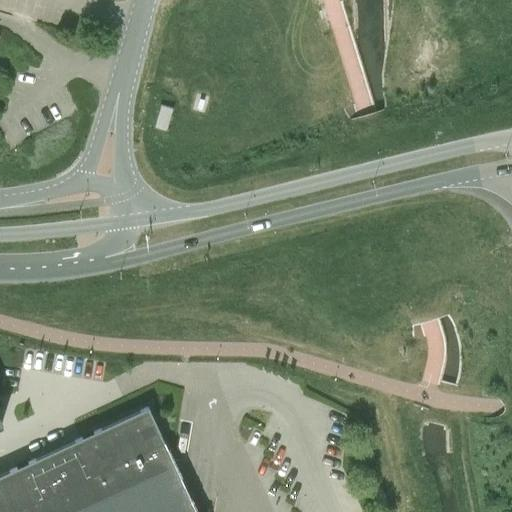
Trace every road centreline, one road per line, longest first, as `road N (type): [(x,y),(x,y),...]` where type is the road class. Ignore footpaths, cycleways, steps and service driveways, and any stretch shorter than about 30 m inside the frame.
road 1 (secondary): [(101,267),(511,167)]
road 2 (secondary): [(511,137),(133,221)]
road 3 (secondary): [(133,221),(0,235)]
